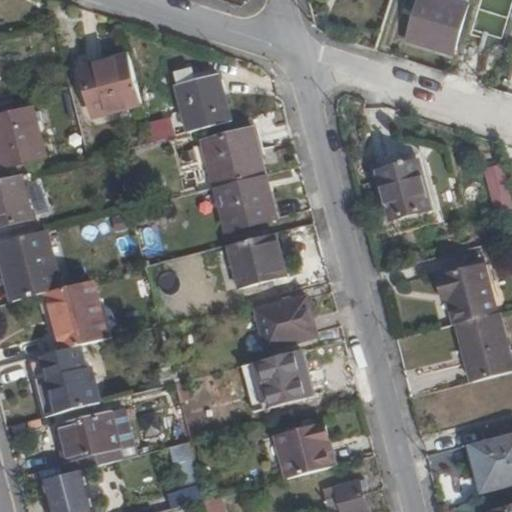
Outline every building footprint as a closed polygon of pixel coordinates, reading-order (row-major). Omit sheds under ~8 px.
[(453,0),(424,0),(416,28),(462,43),(474,7),(453,0)] [(149,108),(137,59),(91,69),(104,120),(149,108)] [(189,72),(191,84),(208,80),(205,68),(189,72)] [(187,85),(198,134),(240,124),(227,75),(208,80),(191,84),(187,85)] [(43,117),(1,128),(11,170),(53,159),(43,117)] [(213,145),(223,190),(224,189),(273,177),(274,176),(262,132),(213,145)] [(386,171),(399,219),(440,209),(427,161),(386,171)] [(486,170),(496,212),(511,207),(511,189),(506,165),(486,170)] [(42,220),(31,177),(0,185),(0,229),(0,231),(42,220)] [(284,218),(273,177),(224,189),(235,231),(284,218)] [(120,214),(133,211),(129,192),(115,195),(120,214)] [(134,217),(123,220),(126,233),(137,230),(134,217)] [(53,234),(7,246),(13,269),(15,268),(24,303),(55,295),(68,292),(53,234)] [(284,236),(237,248),(248,291),(295,279),(284,236)] [(449,276),(462,326),(464,326),(504,315),(491,265),(449,276)] [(68,292),(55,295),(70,353),(85,349),(114,342),(98,284),(68,292)] [(314,300),(264,312),(274,349),(323,337),(314,300)] [(511,344),(504,315),(464,326),(479,384),(511,375),(511,344)] [(70,353),(37,362),(42,382),(53,379),(62,417),(104,406),(95,371),(91,372),(85,349),(70,353)] [(277,376),(284,405),(323,395),(318,378),(304,381),(301,370),(277,376)] [(167,373),(171,389),(182,386),(178,371),(167,373)] [(53,379),(42,382),(51,420),(62,417),(53,379)] [(366,400),(362,386),(333,393),(337,407),(366,400)] [(79,462),(82,474),(93,471),(131,461),(120,416),(71,429),(76,447),(69,449),(73,464),(79,462)] [(294,481),(338,470),(332,447),(337,446),(331,426),(283,439),(294,481)] [(511,437),(476,447),(488,494),(511,487),(511,437)] [(175,498),(179,511),(212,503),(197,444),(177,449),(188,494),(175,498)] [(342,469),(337,446),(332,447),(338,470),(342,469)] [(476,447),(469,449),(482,496),(488,494),(476,447)] [(82,474),(49,482),(56,511),(103,511),(93,471),(82,474)] [(343,489),(348,511),(372,511),(368,494),(374,492),(371,482),(343,489)] [(226,511),(223,500),(212,503),(214,511),(226,511)]
